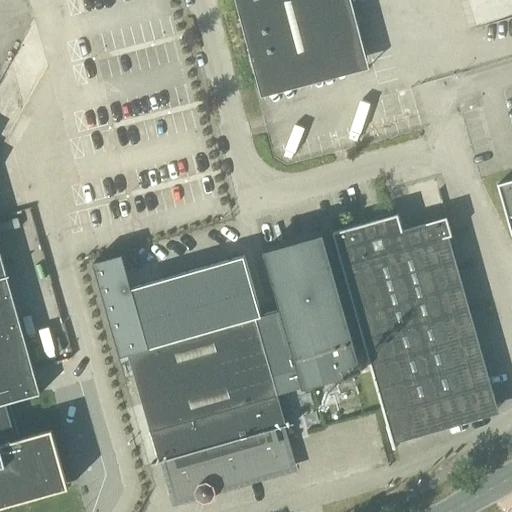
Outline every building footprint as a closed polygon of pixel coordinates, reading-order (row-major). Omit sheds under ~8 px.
[(234,0),(256,79),(364,50),(350,0),(234,0)] [(511,181),(498,185),(510,229),(511,228),(511,181)] [(333,233),(364,341),(467,312),(446,238),(452,236),(446,218),(402,230),(398,215),(333,233)] [(130,292),(146,350),(128,356),(158,462),(285,426),(277,397),(310,388),(361,373),(322,236),(263,253),(280,313),(260,319),(243,259),(130,292)] [(0,506),(68,487),(52,430),(15,440),(5,405),(40,395),(25,340),(0,252),(0,506)] [(467,312),(364,341),(394,449),(396,448),(393,441),(495,412),(467,312)]
